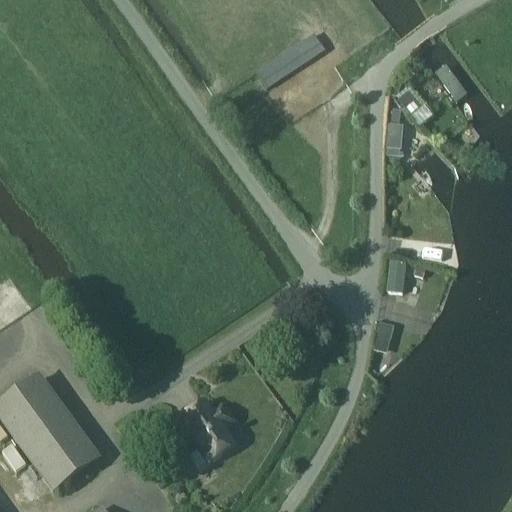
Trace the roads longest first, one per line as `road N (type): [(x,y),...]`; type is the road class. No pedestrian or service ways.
road 1 (unclassified): [(369,305),(339,297),(316,279),(122,0)]
road 2 (unclassified): [(369,305),(377,111),(386,75),(401,52),(482,0)]
road 3 (unclassified): [(284,511),(345,414),(369,305)]
road 4 (track): [(382,90),(354,91),(338,119),(316,279)]
